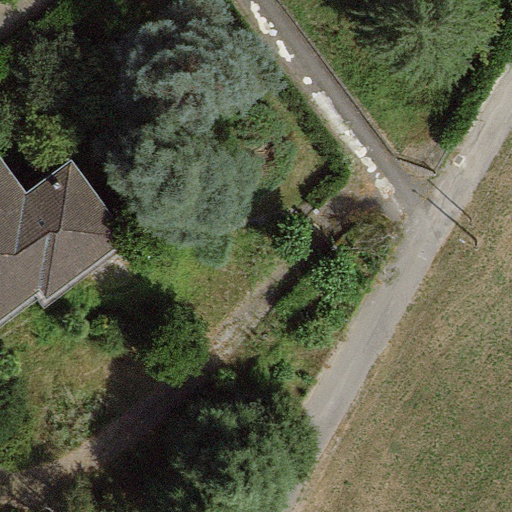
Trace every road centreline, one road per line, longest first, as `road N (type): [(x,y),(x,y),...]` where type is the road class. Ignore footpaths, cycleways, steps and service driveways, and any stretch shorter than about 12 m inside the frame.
road 1 (unclassified): [(511,81),(263,511)]
road 2 (unknown): [(425,232),(293,0)]
